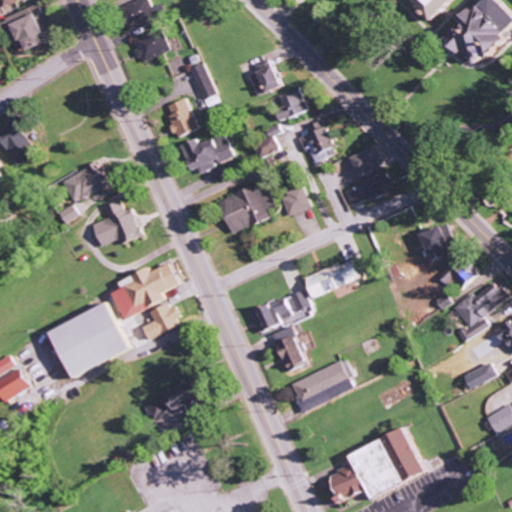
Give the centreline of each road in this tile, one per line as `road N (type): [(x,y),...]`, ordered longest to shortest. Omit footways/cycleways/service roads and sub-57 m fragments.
road 1 (secondary): [(76,0),(308,511)]
road 2 (residential): [(511,262),(253,0)]
road 3 (residential): [(208,290),(437,187)]
